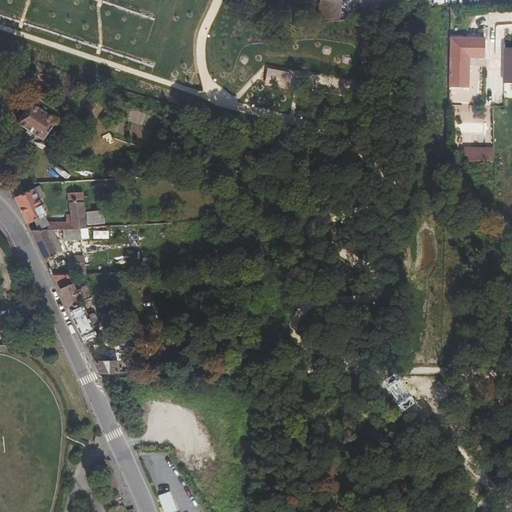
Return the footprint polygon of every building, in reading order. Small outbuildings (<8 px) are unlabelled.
[(486,38),(451,39),(450,89),(469,88),(471,58),(486,58),(486,38)] [(511,46),(504,46),(503,54),(511,54),(511,46)] [(511,81),(511,54),(503,54),(503,81),(511,81)] [(296,74),(268,69),(265,84),(293,89),(296,74)] [(54,123),(60,113),(35,96),(17,122),(42,140),(44,137),(50,141),(59,127),(54,123)] [(451,115),(461,115),(461,105),(451,105),(451,115)] [(487,161),(488,147),(464,146),(464,160),(487,161)] [(23,192),(19,183),(13,183),(8,184),(14,197),(23,192)] [(32,188),(23,192),(14,197),(27,223),(45,214),(38,198),(43,196),(43,194),(41,189),(39,188),(36,187),(32,188)] [(85,226),(83,192),(69,192),(70,214),(65,215),(65,221),(47,222),(46,228),(62,227),(79,226),(85,226)] [(458,217),(448,216),(447,230),(457,230),(458,217)] [(79,226),(62,227),(62,239),(79,238),(79,226)] [(55,252),(43,228),(30,229),(44,258),(55,252)] [(139,234),(129,234),(129,243),(138,243),(139,234)] [(414,246),(415,277),(438,276),(437,245),(414,246)] [(68,273),(69,273),(80,273),(85,273),(84,262),(68,263),(68,273)] [(68,273),(51,274),(53,275),(65,302),(83,342),(96,336),(92,328),(87,316),(80,302),(90,297),(85,285),(75,288),(69,273),(68,273)] [(93,314),(87,316),(92,328),(98,326),(98,324),(95,316),(93,314)] [(233,371),(233,352),(220,352),(220,371),(233,371)] [(117,361),(94,361),(99,372),(117,372),(117,361)]
